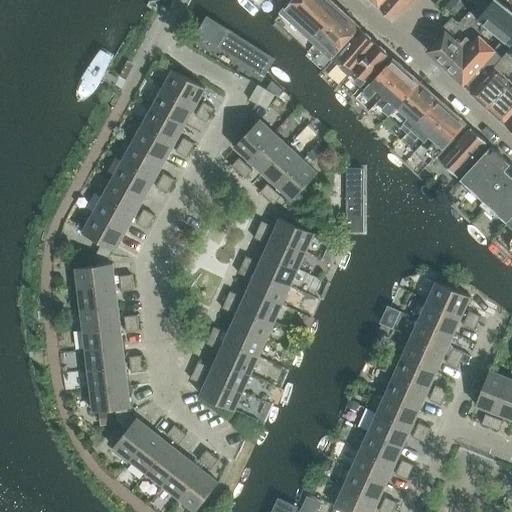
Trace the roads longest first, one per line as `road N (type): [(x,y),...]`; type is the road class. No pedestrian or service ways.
road 1 (residential): [(224,446),(165,397),(150,262),(239,89),(157,47),(184,0)]
road 2 (residential): [(350,0),(511,148)]
